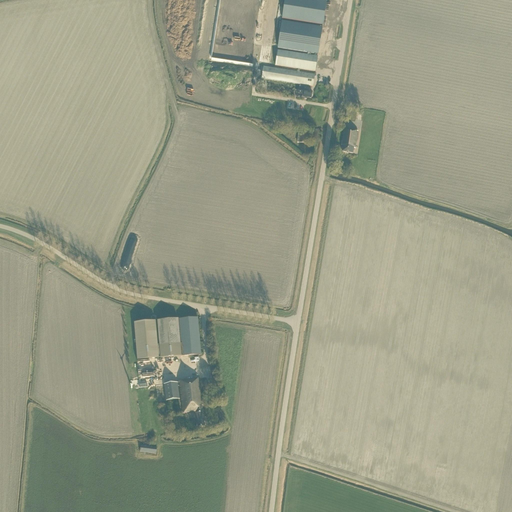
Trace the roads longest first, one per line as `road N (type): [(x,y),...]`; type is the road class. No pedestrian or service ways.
road 1 (tertiary): [(297,321),(350,0)]
road 2 (unclassified): [(0,226),(125,292),(297,321)]
road 3 (tertiary): [(271,511),(297,321)]
